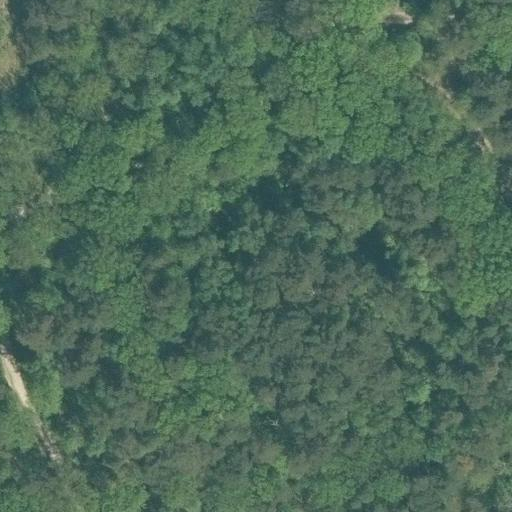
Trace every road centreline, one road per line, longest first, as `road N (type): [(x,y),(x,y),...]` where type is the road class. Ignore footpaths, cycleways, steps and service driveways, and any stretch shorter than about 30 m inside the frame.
road 1 (track): [(0,221),(248,114),(322,67),(359,21),(511,22)]
road 2 (track): [(511,182),(416,66),(331,0)]
